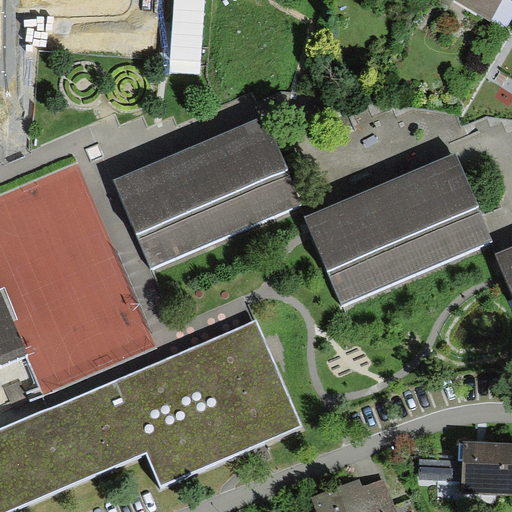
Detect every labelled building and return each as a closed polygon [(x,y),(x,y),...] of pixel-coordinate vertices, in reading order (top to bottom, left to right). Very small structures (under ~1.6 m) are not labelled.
[(208,75),(209,0),(176,0),(176,75),(208,75)] [(451,0),(450,2),(491,26),(492,24),(505,0),(451,0)] [(511,16),(511,2),(508,0),(505,0),(492,24),(504,30),(511,16)] [(114,185),(152,273),(303,209),(265,121),(114,185)] [(305,222),(341,309),(493,246),(456,159),(305,222)] [(511,252),(495,260),(511,299),(511,252)] [(0,373),(27,362),(0,294),(0,373)] [(118,385),(0,435),(0,511),(20,511),(147,458),(162,491),(263,447),(303,430),(257,324),(118,385)] [(511,448),(490,447),(465,445),(461,497),(511,500),(511,448)] [(456,483),(457,458),(422,456),(420,481),(456,483)] [(339,490),(311,502),(315,511),(396,511),(384,481),(363,490),(360,482),(339,490)]
